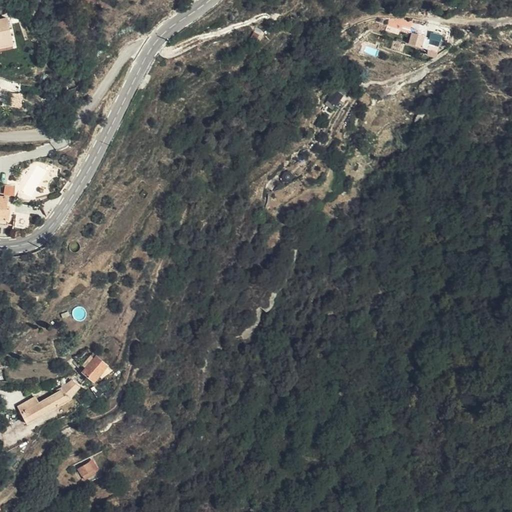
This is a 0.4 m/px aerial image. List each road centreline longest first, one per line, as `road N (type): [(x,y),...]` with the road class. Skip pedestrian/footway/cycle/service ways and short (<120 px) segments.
road 1 (track): [(0,502),(68,425),(112,410),(120,397),(196,179),(245,100),(369,17),(511,18)]
road 2 (secondary): [(0,245),(32,241),(59,215),(150,49)]
road 3 (residential): [(150,49),(125,53),(83,112),(59,129),(0,137)]
